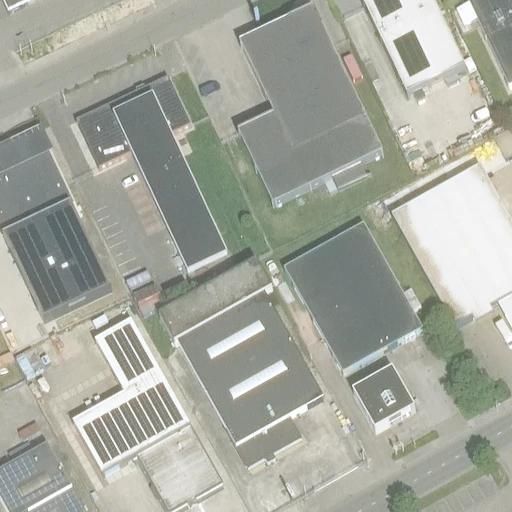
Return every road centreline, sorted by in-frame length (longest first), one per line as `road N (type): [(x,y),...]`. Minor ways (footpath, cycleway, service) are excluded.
road 1 (unclassified): [(0,104),(218,0)]
road 2 (unclassified): [(359,511),(511,426)]
